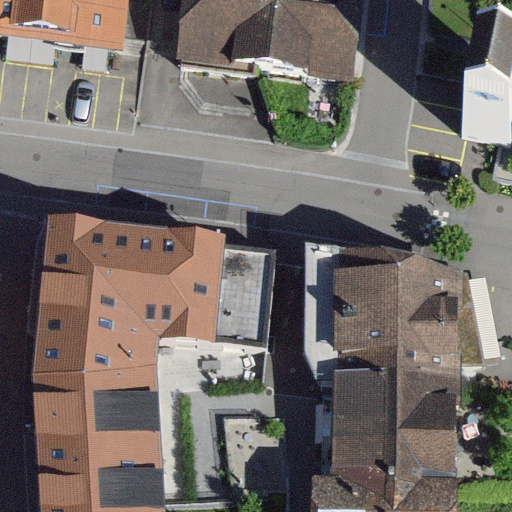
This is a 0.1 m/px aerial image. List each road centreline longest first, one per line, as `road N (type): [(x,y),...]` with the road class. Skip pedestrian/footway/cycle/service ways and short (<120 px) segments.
road 1 (residential): [(29,170),(371,218)]
road 2 (residential): [(371,218),(388,0)]
road 3 (residential): [(29,170),(0,360)]
road 4 (residential): [(371,218),(511,245)]
